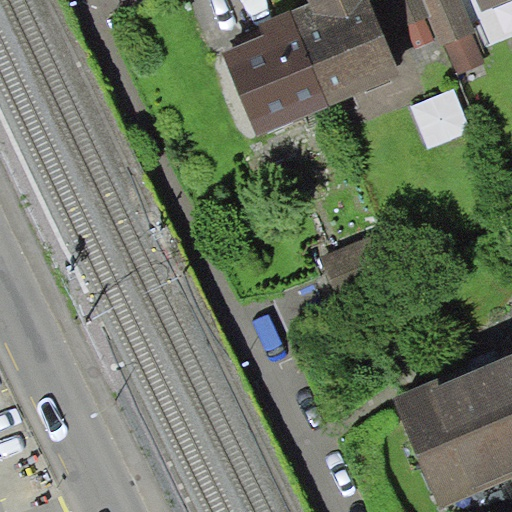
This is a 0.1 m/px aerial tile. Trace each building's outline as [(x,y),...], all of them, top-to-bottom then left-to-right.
[(307,0),(309,3),(290,11),(330,105),(401,75),(384,35),(369,0),(307,0)] [(369,0),(384,35),(405,26),(425,18),(430,16),(423,0),(369,0)] [(461,0),(423,0),(430,16),(442,45),(446,44),(472,33),(475,32),(461,0)] [(506,0),(477,0),(481,10),(506,0)] [(330,105),(290,11),(262,22),(267,34),(223,51),(257,135),(330,105)] [(434,38),(425,18),(405,26),(414,46),(434,38)] [(485,64),(472,33),(446,44),(458,75),(485,64)] [(392,271),(375,232),(318,256),(336,296),(392,271)] [(511,353),(440,383),(438,378),(392,397),(439,508),(511,478),(511,353)]
